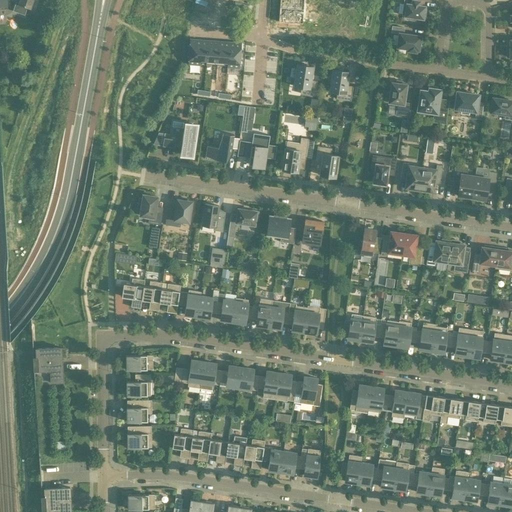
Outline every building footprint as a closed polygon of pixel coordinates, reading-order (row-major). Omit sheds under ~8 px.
[(16,2),(13,11),(25,15),(27,7),(30,8),(32,0),(19,0),(18,3),(16,2)] [(347,0),(279,0),(278,21),(302,23),(303,22),(345,25),(347,0)] [(423,18),(423,16),(425,16),(426,9),(424,9),(425,6),(419,5),(420,1),(416,0),(415,0),(406,0),(405,16),(406,16),(406,19),(415,20),(415,17),(423,18)] [(418,50),(419,43),(420,44),(421,38),(420,38),(420,36),(403,34),(404,28),(392,26),(391,32),(399,33),(397,47),(408,48),(408,50),(416,51),(416,49),(418,50)] [(189,38),(187,65),(199,66),(200,61),(206,62),(207,56),(208,39),(202,38),(189,38)] [(207,56),(206,62),(217,62),(219,40),(208,39),(207,56)] [(219,40),(217,62),(228,63),(230,41),(219,40)] [(228,63),(227,68),(238,69),(240,41),(230,41),(228,63)] [(315,95),(317,81),(310,80),(312,66),(308,66),(307,64),(303,64),(301,65),(298,64),(297,69),(295,69),(293,78),(296,78),(295,86),(301,87),(300,93),(315,95)] [(350,101),(353,86),(346,85),(348,72),(344,71),(343,70),(339,69),(337,70),(334,69),(333,74),(330,74),(329,83),(332,84),(331,91),(337,92),(336,98),(350,101)] [(409,117),(411,103),(404,102),(406,84),(403,84),(404,83),(402,81),(397,80),(395,81),(394,83),(391,82),(390,92),(389,92),(387,93),(386,99),(387,101),(389,101),(389,102),(397,103),(395,115),(409,117)] [(441,102),(442,99),(439,98),(440,89),(438,89),(438,87),(432,86),(431,88),(429,88),(428,91),(420,90),(417,110),(419,111),(419,113),(428,115),(428,112),(436,113),(435,122),(445,124),(448,103),(441,102)] [(482,118),(484,104),(475,102),(476,94),(457,92),(455,108),(474,111),(473,117),(482,118)] [(511,119),(511,100),(502,99),(502,98),(492,97),(490,112),(506,114),(505,118),(511,119)] [(311,98),(309,114),(317,115),(319,99),(311,98)] [(344,107),(343,120),(352,121),(354,108),(344,107)] [(310,117),(308,130),(315,131),(317,118),(310,117)] [(181,148),(181,154),(192,156),(197,124),(185,123),(184,129),(172,127),(171,134),(164,133),(162,146),(174,148),(174,147),(181,148)] [(234,134),(222,133),(220,148),(207,146),(205,156),(216,157),(216,160),(225,161),(232,148),(238,149),(239,138),(233,137),(234,134)] [(246,155),(244,164),(260,166),(261,159),(268,160),(270,145),(264,144),(265,137),(249,135),(248,142),(239,141),(238,149),(237,153),(246,155)] [(291,172),(291,171),(296,171),(298,158),(305,159),(308,138),(301,137),(300,143),(287,141),(285,155),(282,155),(281,165),(283,165),(282,169),(284,170),(284,171),(291,172)] [(334,177),(335,173),(337,173),(339,163),(336,163),(337,155),(331,155),(332,148),(317,146),(315,160),(322,161),(320,175),(325,176),(325,177),(332,178),(332,177),(334,177)] [(387,172),(394,173),(396,159),(373,155),(371,169),(375,170),(373,182),(385,184),(387,172)] [(409,190),(418,191),(422,167),(408,165),(409,163),(402,163),(400,177),(406,178),(405,187),(410,188),(409,190)] [(422,167),(418,191),(428,192),(428,191),(433,191),(434,182),(440,183),(443,165),(436,164),(436,169),(422,167)] [(457,195),(471,197),(475,175),(467,173),(468,168),(455,166),(455,167),(454,172),(452,181),(459,182),(457,195)] [(475,175),(471,197),(485,199),(487,186),(494,187),(496,172),(489,171),(488,177),(475,175)] [(511,178),(506,177),(503,197),(511,198),(511,203),(511,178)] [(160,225),(162,212),(155,211),(157,196),(143,194),(142,198),(139,198),(137,211),(140,211),(140,215),(149,217),(148,223),(160,225)] [(179,226),(180,220),(188,221),(191,201),(188,201),(188,199),(181,198),(181,200),(177,199),(175,213),(167,212),(166,224),(179,226)] [(222,231),(225,212),(218,211),(219,205),(205,203),(202,224),(215,226),(214,230),(222,231)] [(254,225),(255,220),(257,220),(259,211),(238,208),(236,222),(236,226),(240,227),(240,228),(248,229),(249,224),(254,225)] [(293,243),(295,228),(288,227),(289,219),(283,218),(284,215),(273,213),(272,216),(270,216),(267,234),(281,236),(280,241),(293,243)] [(305,219),(302,242),(320,244),(323,221),(305,219)] [(158,246),(161,227),(153,226),(150,245),(158,246)] [(373,252),(379,253),(381,237),(375,236),(376,228),(364,226),(360,255),(372,256),(373,252)] [(387,252),(402,254),(405,233),(398,232),(390,231),(389,240),(383,239),(381,255),(387,255),(387,252)] [(417,235),(405,233),(402,254),(410,255),(409,264),(420,265),(422,248),(415,247),(417,235)] [(436,261),(447,262),(450,240),(441,238),(441,241),(436,240),(435,246),(428,245),(426,264),(435,266),(436,261)] [(460,241),(450,240),(447,262),(454,263),(453,270),(467,272),(470,251),(464,250),(465,244),(460,244),(460,241)] [(480,263),(495,265),(498,246),(490,245),(490,248),(481,247),(480,254),(474,253),(472,271),(478,272),(480,263)] [(498,246),(495,265),(494,268),(511,270),(511,250),(505,250),(505,248),(498,246)] [(211,262),(223,264),(225,248),(213,247),(211,262)] [(178,252),(177,259),(185,261),(186,253),(178,252)] [(117,253),(116,260),(133,262),(134,255),(117,253)] [(242,262),(241,269),(251,270),(255,271),(256,258),(249,257),(248,260),(246,262),(242,262)] [(384,276),(385,261),(379,260),(377,275),(384,276)] [(299,264),(290,262),(288,277),(297,278),(299,264)] [(247,273),(240,272),(239,279),(246,280),(247,273)] [(140,308),(142,299),(141,299),(143,286),(144,280),(132,278),(131,284),(123,283),(121,296),(132,297),(131,306),(140,308)] [(149,286),(143,286),(141,299),(142,299),(150,300),(148,309),(158,310),(159,302),(159,301),(161,288),(162,282),(150,280),(149,286)] [(167,289),(161,288),(159,301),(159,302),(168,303),(166,312),(176,313),(177,304),(179,291),(180,285),(167,283),(167,289)] [(188,292),(179,291),(177,304),(186,305),(185,314),(197,316),(200,291),(188,290),(188,292)] [(201,291),(200,291),(197,316),(209,318),(210,312),(215,313),(217,301),(211,300),(212,297),(200,295),(201,291)] [(454,292),(453,299),(463,301),(464,294),(454,292)] [(218,293),(217,301),(215,313),(221,314),(220,320),(232,321),(236,297),(235,297),(235,300),(225,299),(225,294),(218,293)] [(468,294),(467,302),(474,303),(475,295),(468,294)] [(253,306),(247,305),(248,299),(236,297),(232,321),(244,323),(245,317),(251,318),(253,306)] [(253,303),(253,306),(251,318),(257,319),(256,325),(268,327),(272,300),(260,298),(259,304),(253,303)] [(272,300),(268,327),(280,328),(281,322),(287,323),(288,311),(283,310),(283,307),(271,306),(272,300)] [(295,305),(294,312),(288,311),(287,323),(292,324),(291,330),(304,332),(308,305),(307,305),(307,307),(295,305)] [(308,305),(304,332),(316,334),(317,328),(322,329),(325,308),(319,308),(320,307),(308,305)] [(348,339),(360,340),(363,315),(362,319),(350,318),(350,321),(344,320),(342,332),(348,333),(348,339)] [(375,317),(363,315),(360,340),(372,342),(373,336),(378,337),(380,325),(374,324),(375,317)] [(380,322),(380,325),(378,337),(384,338),(383,344),(395,346),(399,321),(398,320),(398,321),(387,320),(386,323),(380,322)] [(411,322),(399,321),(395,346),(407,347),(408,341),(414,342),(416,330),(416,327),(410,326),(411,322)] [(421,331),(416,330),(414,342),(420,343),(419,349),(431,351),(434,328),(435,324),(423,322),(421,331)] [(78,338),(79,328),(69,326),(67,336),(78,338)] [(446,330),(434,328),(431,351),(443,353),(444,347),(450,347),(451,335),(452,333),(446,332),(446,330)] [(457,336),(451,335),(450,347),(455,348),(454,354),(466,356),(470,329),(458,328),(457,336)] [(482,331),(470,329),(466,356),(478,358),(479,352),(485,353),(487,341),(481,340),(482,331)] [(493,341),(487,341),(485,353),(491,353),(490,359),(502,361),(506,334),(494,333),(493,341)] [(511,335),(506,334),(502,361),(511,362),(511,335)] [(51,383),(63,382),(61,347),(36,349),(36,360),(34,360),(34,370),(37,370),(37,372),(50,371),(51,383)] [(126,369),(152,369),(152,355),(125,355),(126,369)] [(190,369),(183,368),(181,382),(188,383),(187,386),(199,388),(203,361),(191,359),(190,369)] [(203,361),(199,388),(211,390),(212,384),(219,385),(220,382),(221,370),(215,369),(215,363),(203,361)] [(228,371),(221,370),(220,382),(226,383),(226,386),(238,388),(241,367),(229,365),(228,371)] [(174,381),(181,382),(183,368),(176,367),(174,381)] [(241,367),(238,388),(257,391),(257,388),(259,376),(252,375),(253,369),(241,367)] [(266,377),(259,376),(257,388),(264,389),(263,397),(275,399),(279,372),(266,371),(266,377)] [(279,372),(275,399),(287,401),(287,400),(294,401),(295,393),(296,381),(290,380),(291,374),(279,372)] [(150,374),(137,374),(138,381),(126,381),(126,395),(151,395),(150,374)] [(295,393),(301,394),(300,403),(318,405),(322,385),(316,384),(316,378),(304,376),(303,382),(296,381),(295,393)] [(355,411),(367,413),(371,386),(359,384),(358,390),(352,389),(349,411),(355,412),(355,411)] [(383,388),(371,386),(367,413),(368,411),(379,412),(380,410),(386,411),(386,407),(389,391),(383,390),(383,388)] [(395,392),(389,391),(386,407),(392,408),(391,416),(403,418),(407,391),(395,389),(395,392)] [(415,419),(422,419),(425,397),(419,396),(419,393),(407,391),(403,418),(404,415),(415,417),(415,419)] [(425,397),(422,419),(429,421),(430,414),(440,415),(439,422),(440,422),(444,396),(425,394),(425,397)] [(461,399),(444,396),(440,422),(446,423),(447,417),(458,418),(461,399)] [(479,402),(461,399),(458,418),(459,418),(460,413),(465,414),(465,419),(476,421),(479,402)] [(151,400),(138,400),(138,407),(126,407),(126,421),(147,421),(147,413),(151,413),(151,400)] [(497,404),(479,402),(476,421),(477,421),(478,416),(483,416),(482,422),(494,423),(497,404)] [(511,425),(511,406),(497,404),(494,423),(495,423),(495,418),(501,419),(500,424),(511,426),(511,425)] [(293,412),(292,421),(299,422),(301,413),(293,412)] [(151,447),(151,426),(138,426),(138,433),(126,433),(127,447),(151,447)] [(189,458),(190,449),(193,430),(180,428),(180,434),(174,433),(172,446),(181,448),(179,457),(189,458)] [(193,430),(190,449),(198,450),(197,459),(207,461),(208,452),(211,433),(198,431),(197,437),(192,436),(193,430)] [(211,433),(208,452),(216,453),(215,462),(224,463),(226,454),(225,454),(227,441),(210,439),(211,433)] [(251,445),(245,444),(243,457),(244,457),(252,458),(251,467),(260,469),(262,458),(263,446),(264,440),(252,439),(251,445)] [(245,444),(227,441),(225,454),(226,454),(234,456),(233,465),(242,466),(244,457),(243,457),(245,444)] [(272,448),(263,446),(262,458),(269,460),(268,470),(280,471),(283,451),(271,449),(272,448)] [(302,448),(301,456),(299,468),(304,469),(304,475),(316,477),(320,450),(308,448),(307,449),(302,448)] [(295,453),(283,451),(280,471),(292,473),(293,467),(299,468),(301,456),(295,455),(295,453)] [(501,465),(501,461),(506,462),(507,454),(490,453),(489,464),(501,465)] [(345,481),(357,483),(361,456),(349,454),(347,463),(341,462),(340,474),(346,475),(345,481)] [(361,456),(357,483),(369,485),(370,479),(375,479),(377,468),(372,467),(372,464),(360,462),(361,456)] [(379,459),(377,468),(375,479),(381,480),(380,486),(392,488),(396,461),(379,459)] [(408,463),(396,461),(392,488),(404,490),(405,484),(411,485),(413,473),(414,465),(408,464),(408,463)] [(419,474),(413,473),(411,485),(417,486),(416,492),(428,493),(432,467),(431,472),(419,471),(419,474)] [(444,468),(432,467),(428,493),(440,495),(441,489),(447,490),(448,478),(443,477),(444,468)] [(449,475),(448,478),(447,490),(452,491),(452,497),(464,499),(468,472),(455,470),(455,476),(449,475)] [(468,472),(464,499),(476,500),(477,494),(482,495),(484,483),(478,482),(479,480),(467,478),(468,472)] [(490,484),(484,483),(482,495),(488,496),(487,502),(499,504),(502,483),(490,481),(490,484)] [(511,484),(502,483),(499,504),(511,506),(511,500),(511,484)] [(58,511),(70,511),(69,487),(44,488),(44,499),(42,500),(42,509),(45,509),(45,511),(58,511)] [(127,494),(127,508),(154,508),(154,494),(127,494)] [(180,511),(181,508),(183,499),(175,497),(172,511),(180,511)] [(189,509),(181,508),(180,511),(198,511),(200,500),(190,499),(189,509)] [(211,511),(213,502),(200,500),(198,511),(211,511)]
